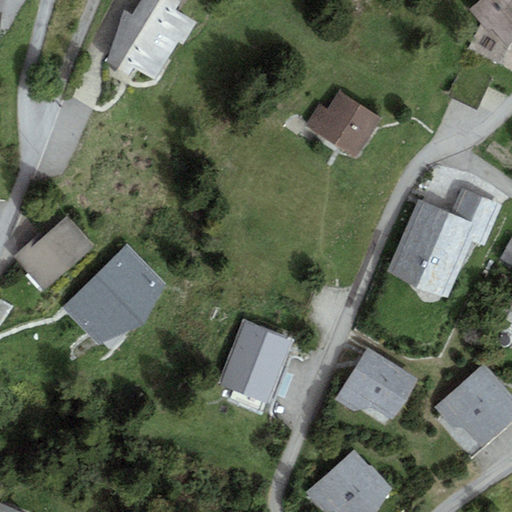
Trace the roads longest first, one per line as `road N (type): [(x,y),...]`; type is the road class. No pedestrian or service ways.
road 1 (residential): [(274,511),(291,451),(402,187),(416,164),(476,135),(511,104)]
road 2 (residential): [(0,237),(94,0)]
